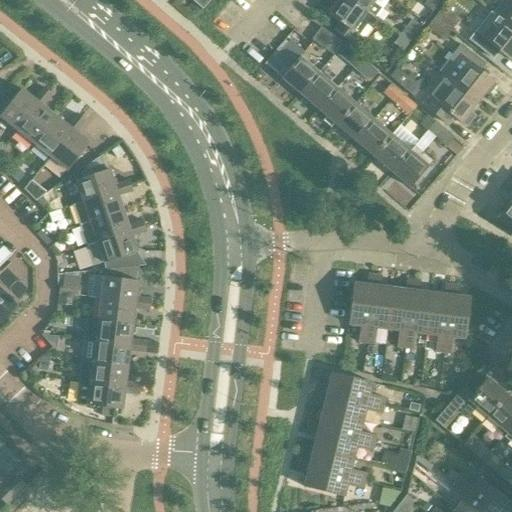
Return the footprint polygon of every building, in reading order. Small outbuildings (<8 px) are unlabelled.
[(210,0),(189,0),(202,10),(210,0)] [(380,21),(375,17),(351,0),(340,0),(330,14),(340,21),(333,31),(353,45),(367,25),(373,30),(380,21)] [(373,2),(374,0),(351,0),(375,17),(381,9),(373,2)] [(439,4),(433,0),(426,0),(423,5),(432,12),(439,4)] [(511,0),(502,0),(494,11),(511,25),(511,0)] [(442,9),(435,17),(452,30),(458,21),(442,9)] [(511,57),(511,25),(494,11),(487,20),(497,28),(489,39),(511,57)] [(452,30),(435,17),(427,28),(444,41),(452,30)] [(411,20),(400,35),(409,42),(421,27),(411,20)] [(343,44),(321,27),(311,39),(334,57),(343,44)] [(409,42),(400,35),(394,44),(403,50),(409,42)] [(338,55),(353,68),(361,58),(346,46),(338,55)] [(272,55),(265,63),(281,77),(288,69),(272,55)] [(461,55),(445,75),(477,100),(493,80),(461,55)] [(281,77),(300,92),(317,72),(299,56),(288,69),(281,77)] [(361,58),(353,68),(370,82),(377,73),(361,58)] [(388,77),(428,111),(435,102),(420,89),(421,88),(396,67),(388,77)] [(300,92),(319,108),(336,88),(317,72),(300,92)] [(477,100),(445,75),(446,76),(431,96),(439,102),(439,103),(461,120),(462,120),(467,124),(475,114),(470,109),(477,100)] [(382,94),(389,99),(397,90),(391,84),(382,94)] [(38,92),(47,100),(52,94),(42,87),(38,92)] [(319,108),(337,124),(354,103),(336,88),(319,108)] [(0,115),(0,116),(17,130),(39,102),(33,98),(21,89),(0,115)] [(397,90),(389,99),(409,116),(416,106),(397,90)] [(17,130),(33,143),(55,115),(43,105),(47,100),(38,92),(33,98),(39,102),(17,130)] [(337,124),(355,139),(373,119),(354,103),(337,124)] [(77,114),(72,120),(80,126),(85,121),(77,114)] [(33,143),(50,156),(72,129),(68,125),(55,115),(33,143)] [(419,124),(426,130),(434,121),(427,115),(419,124)] [(355,139),(374,155),(391,134),(373,119),(355,139)] [(72,129),(50,156),(67,170),(89,142),(76,132),(80,126),(72,120),(68,125),(72,129)] [(434,121),(426,130),(427,131),(435,138),(446,147),(453,138),(434,121)] [(374,155),(392,170),(412,146),(397,133),(394,137),(391,134),(374,155)] [(414,145),(412,146),(392,170),(411,186),(428,166),(428,165),(432,160),(414,145)] [(72,205),(72,206),(116,191),(115,185),(107,162),(83,170),(85,178),(76,181),(83,201),(72,205)] [(15,165),(7,172),(9,174),(18,183),(25,176),(15,165)] [(25,190),(35,200),(41,196),(46,192),(32,181),(25,190)] [(122,183),(125,193),(132,191),(129,181),(122,183)] [(72,206),(79,226),(123,211),(118,196),(125,193),(122,183),(115,185),(116,191),(72,206)] [(41,196),(35,200),(36,201),(34,202),(44,210),(49,204),(41,196)] [(511,203),(500,218),(511,227),(511,203)] [(79,226),(86,246),(130,231),(129,226),(123,211),(79,226)] [(143,221),(136,224),(139,234),(147,231),(143,221)] [(130,231),(86,246),(93,267),(137,252),(132,236),(139,234),(136,224),(129,226),(130,231)] [(36,235),(40,239),(47,237),(40,230),(36,235)] [(47,237),(40,239),(47,246),(51,242),(47,237)] [(0,265),(11,255),(0,244),(0,265)] [(0,322),(34,292),(10,266),(0,275),(0,322)] [(357,342),(365,343),(373,275),(367,274),(366,284),(352,283),(347,325),(359,326),(357,342)] [(58,283),(57,294),(65,295),(78,296),(80,276),(64,275),(63,283),(58,283)] [(375,328),(386,329),(391,287),(380,286),(381,276),(373,275),(365,343),(373,344),(375,328)] [(104,277),(101,299),(135,303),(136,297),(138,281),(104,277)] [(396,347),(404,348),(412,280),(406,279),(404,289),(391,287),(386,329),(398,331),(396,347)] [(413,332),(425,334),(430,292),(418,290),(419,281),(412,280),(404,348),(411,349),(413,332)] [(435,351),(442,352),(450,285),(444,284),(442,293),(430,292),(425,334),(437,335),(435,351)] [(450,285),(442,352),(451,353),(453,337),(464,339),(469,297),(456,295),(457,285),(450,285)] [(65,295),(57,294),(56,305),(64,305),(65,295)] [(101,299),(99,320),(133,324),(134,309),(142,310),(144,298),(136,297),(135,303),(101,299)] [(144,298),(142,310),(150,311),(151,299),(144,298)] [(87,319),(85,340),(130,346),(131,340),(133,324),(99,320),(98,320),(87,319)] [(59,337),(41,335),(52,348),(58,348),(59,337)] [(129,351),(137,352),(138,341),(131,340),(130,346),(85,340),(82,361),(128,367),(129,351)] [(138,341),(137,352),(144,353),(146,342),(138,341)] [(82,361),(80,382),(125,388),(126,382),(128,367),(82,361)] [(40,362),(39,369),(48,370),(49,363),(40,362)] [(318,383),(316,390),(382,406),(384,398),(369,394),(371,383),(331,373),(328,385),(318,383)] [(476,408),(487,417),(506,395),(487,379),(473,396),(463,387),(434,421),(445,429),(459,413),(467,419),(476,408)] [(125,388),(80,382),(77,404),(122,410),(124,394),(132,394),(133,383),(126,382),(125,388)] [(141,384),(133,383),(132,394),(139,395),(141,384)] [(325,398),(322,411),(362,421),(365,410),(381,414),(382,406),(316,390),(315,396),(325,398)] [(487,417),(505,433),(511,424),(511,399),(506,395),(487,417)] [(308,421),(307,427),(373,444),(375,436),(359,432),(362,421),(322,411),(319,423),(308,421)] [(402,429),(415,432),(418,419),(405,416),(402,429)] [(315,437),(312,449),(353,459),(356,448),(371,451),(373,444),(307,427),(305,434),(315,437)] [(463,445),(481,460),(489,451),(471,436),(463,445)] [(0,450),(0,498),(7,505),(26,486),(11,471),(18,463),(3,448),(0,450)] [(300,458),(298,465),(364,482),(364,481),(366,474),(351,470),(353,459),(312,449),(309,461),(300,458)] [(398,450),(393,469),(405,472),(410,452),(398,450)] [(481,460),(499,476),(507,467),(489,451),(481,460)] [(413,469),(424,477),(433,466),(417,454),(413,469)] [(364,482),(298,465),(296,472),(306,475),(303,487),(344,497),(347,485),(363,489),(364,482)] [(511,471),(507,467),(499,476),(511,486),(511,471)] [(460,477),(455,483),(491,511),(506,511),(511,504),(511,502),(480,477),(472,486),(460,477)] [(462,499),(455,508),(460,511),(491,511),(455,483),(450,490),(462,499)] [(393,511),(405,511),(413,501),(405,496),(393,511)]
